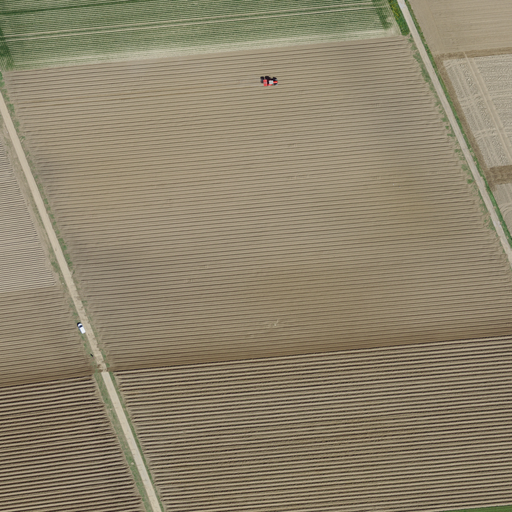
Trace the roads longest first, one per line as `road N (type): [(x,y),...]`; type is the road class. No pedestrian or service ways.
road 1 (track): [(0,101),(156,511)]
road 2 (track): [(511,252),(401,0)]
